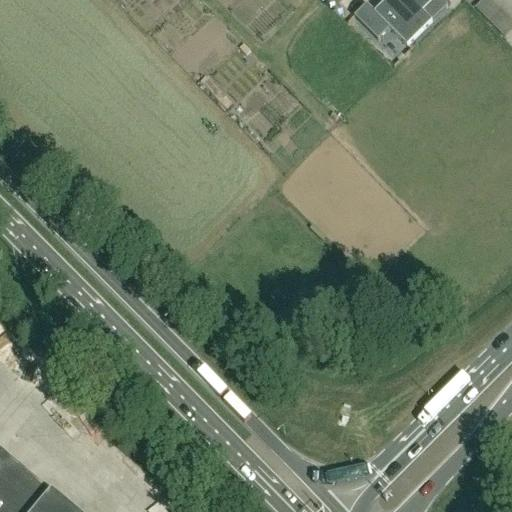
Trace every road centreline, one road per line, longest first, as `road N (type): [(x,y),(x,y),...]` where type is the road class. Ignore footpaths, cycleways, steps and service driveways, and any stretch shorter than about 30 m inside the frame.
road 1 (primary): [(336,510),(0,170)]
road 2 (primary): [(0,218),(293,511)]
road 3 (primary): [(511,343),(336,510)]
road 4 (primary): [(407,511),(511,401)]
